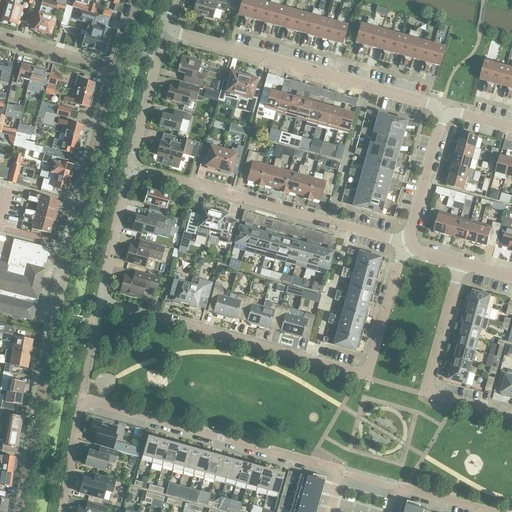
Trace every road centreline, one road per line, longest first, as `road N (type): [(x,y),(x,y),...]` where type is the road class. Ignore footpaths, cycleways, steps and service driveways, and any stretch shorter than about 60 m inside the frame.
road 1 (residential): [(23,511),(69,246),(114,69)]
road 2 (residential): [(101,301),(366,375),(403,244)]
road 3 (residential): [(326,511),(336,472),(81,399)]
road 4 (unclassified): [(442,108),(165,29)]
road 5 (residential): [(403,244),(159,175)]
road 6 (residential): [(511,418),(427,392),(460,262)]
road 7 (unclassified): [(132,167),(165,29)]
road 8 (residential): [(101,301),(132,167)]
road 9 (residential): [(411,239),(442,108)]
